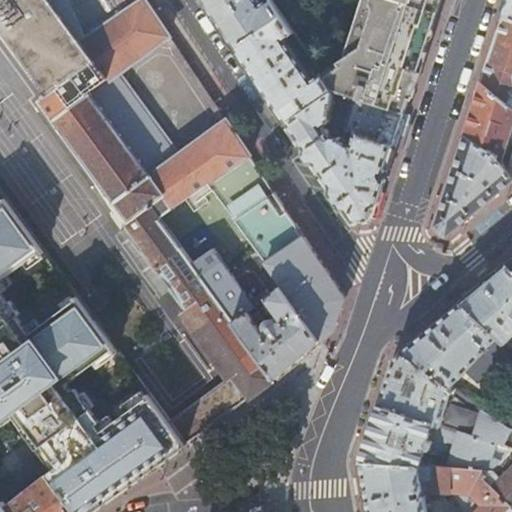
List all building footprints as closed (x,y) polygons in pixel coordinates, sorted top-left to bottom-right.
[(98,58),(55,0),(0,0),(0,27),(48,94),(98,58)] [(79,0),(110,43),(153,12),(145,0),(141,3),(138,0),(79,0)] [(282,15),(272,0),(265,0),(262,2),(260,0),(205,0),(211,8),(237,46),(282,15)] [(371,0),(361,31),(357,30),(349,55),(338,62),(341,66),(325,78),(333,90),(341,93),(356,97),(404,113),(441,0),(371,0)] [(153,12),(110,43),(126,66),(170,37),(153,12)] [(261,82),(288,121),(333,90),(325,78),(323,75),(315,80),(287,40),(296,35),(282,15),(237,46),(261,82)] [(511,17),(504,15),(482,81),(511,104),(511,17)] [(150,205),(167,192),(154,173),(181,154),(120,70),(112,76),(98,58),(48,94),(40,100),(126,217),(124,218),(127,222),(150,205)] [(338,62),(322,74),(323,75),(325,78),(341,66),(338,62)] [(511,174),(511,104),(482,81),(472,111),(465,134),(500,155),(503,160),(511,129),(511,152),(509,163),(506,165),(511,174)] [(371,218),(395,143),(356,131),(352,145),(342,141),(347,128),(337,124),(329,122),(330,115),(332,96),(333,90),(288,121),(318,166),(354,219),(371,218)] [(395,143),(404,113),(356,97),(347,128),(356,131),(395,143)] [(329,122),(337,124),(338,118),(330,115),(329,122)] [(181,154),(154,173),(167,192),(177,205),(208,183),(249,153),(226,121),(181,154)] [(485,203),(511,180),(511,174),(506,165),(503,160),(500,155),(465,134),(436,224),(441,228),(448,234),(485,203)] [(249,153),(208,183),(224,205),(255,248),(295,220),(249,153)] [(121,353),(89,310),(0,190),(0,422),(14,413),(30,434),(54,467),(49,471),(76,511),(88,511),(96,506),(155,463),(186,441),(171,419),(152,394),(121,353)] [(232,374),(248,396),(259,388),(275,377),(192,263),(159,218),(150,205),(127,222),(156,262),(188,306),(236,372),(232,374)] [(295,220),(255,248),(266,263),(306,236),(295,220)] [(306,236),(266,263),(282,285),(321,339),(334,329),(329,309),(346,294),(306,236)] [(192,263),(275,377),(308,350),(321,339),(282,285),(271,292),(256,271),(248,270),(236,278),(214,247),(192,263)] [(486,280),(462,300),(511,345),(511,346),(511,337),(511,336),(511,264),(508,261),(486,280)] [(156,262),(89,310),(121,353),(146,335),(147,336),(188,306),(156,262)] [(432,325),(401,351),(453,386),(467,371),(482,384),(496,368),(491,364),(495,364),(511,345),(462,300),(451,320),(432,325)] [(392,358),(378,403),(428,419),(453,427),(497,441),(504,444),(511,430),(511,425),(453,386),(401,351),(392,358)] [(232,374),(171,419),(186,441),(248,396),(232,374)] [(378,403),(362,458),(420,462),(422,450),(427,448),(430,436),(425,435),(428,419),(378,403)] [(422,450),(420,462),(448,465),(453,427),(428,419),(425,435),(430,436),(427,448),(422,450)] [(448,465),(491,468),(501,458),(493,455),(497,441),(453,427),(448,465)] [(503,511),(511,504),(492,484),(484,476),(491,468),(448,465),(420,462),(362,458),(370,511),(503,511)] [(511,504),(511,464),(492,484),(511,504)] [(76,511),(49,471),(9,504),(9,503),(15,511),(76,511)] [(0,511),(15,511),(9,503),(9,504),(5,498),(0,501),(0,511)]
